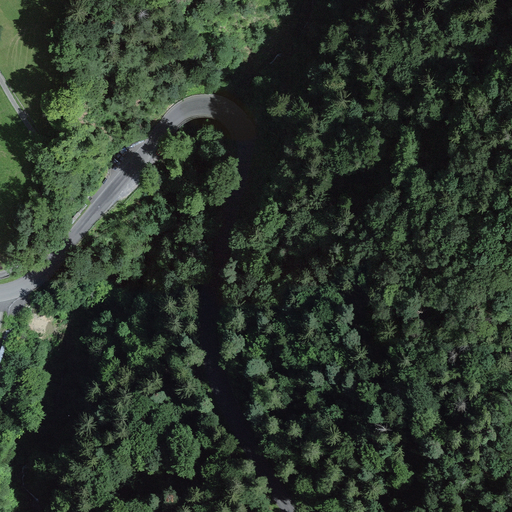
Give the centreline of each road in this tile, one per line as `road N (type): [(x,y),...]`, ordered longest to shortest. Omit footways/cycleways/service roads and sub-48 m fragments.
road 1 (tertiary): [(295,511),(238,424),(209,352),(217,259),(247,151),(241,123),(229,113),(203,104),(180,111),(44,275),(0,296)]
road 2 (track): [(0,73),(46,151),(55,196),(41,236),(0,275)]
